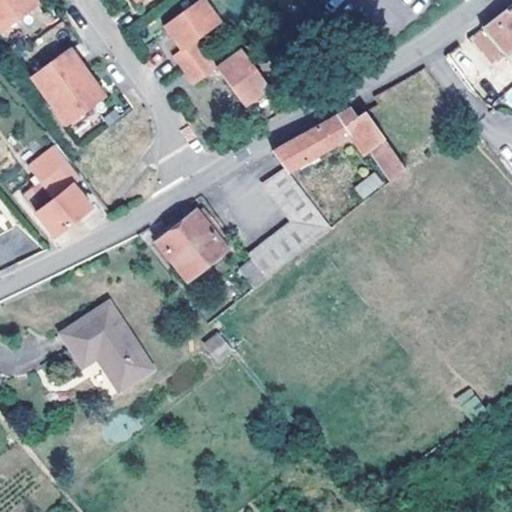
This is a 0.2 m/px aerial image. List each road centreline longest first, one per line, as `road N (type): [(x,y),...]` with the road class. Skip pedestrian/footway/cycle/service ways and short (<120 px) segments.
road 1 (residential): [(489,0),(371,84),(194,192)]
road 2 (residential): [(194,192),(92,253),(0,295)]
road 3 (residential): [(194,192),(89,0)]
